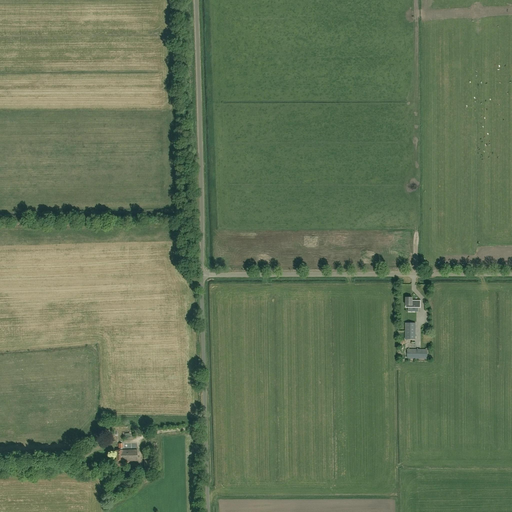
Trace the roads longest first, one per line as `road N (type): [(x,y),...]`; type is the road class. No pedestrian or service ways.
road 1 (unclassified): [(511,275),(201,276)]
road 2 (unclassified): [(201,276),(195,0)]
road 3 (unclassified): [(209,511),(201,276)]
